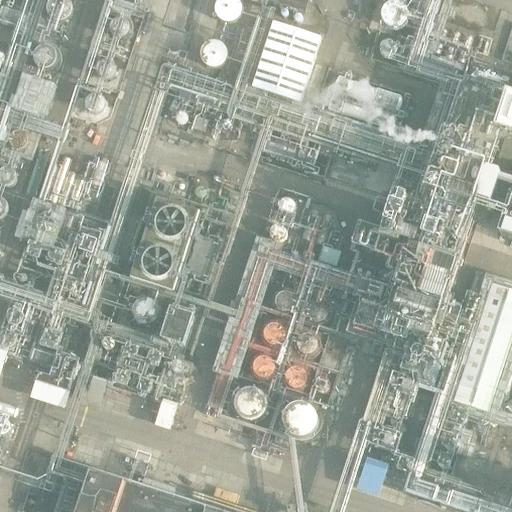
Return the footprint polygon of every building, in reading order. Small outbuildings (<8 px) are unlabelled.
[(310,0),(260,0),(305,15),(310,0)] [(246,18),(246,17),(245,12),(242,8),(238,5),(233,5),(229,5),(224,8),(221,13),(220,18),(221,22),(224,26),(228,29),(232,30),(237,30),(241,27),(245,23),(246,18)] [(273,25),(253,89),(301,105),(322,40),(273,25)] [(54,44),(53,40),(51,37),(48,35),(43,34),(40,35),(37,37),(35,41),(35,44),(36,48),(37,50),(40,52),(43,53),(47,53),(50,51),(53,47),(54,44)] [(232,61),(232,60),(231,55),(228,52),(224,49),(219,48),(214,49),(210,51),(207,55),(206,60),(207,65),(209,69),(213,72),(217,73),(222,73),(227,70),(230,66),(232,61)] [(392,326),(359,433),(374,437),(380,417),(403,424),(425,353),(404,346),(417,306),(450,316),(491,187),(499,136),(507,110),(511,111),(511,72),(477,62),(447,160),(420,152),(401,215),(372,206),(355,261),(330,253),(319,289),(339,296),(333,315),(366,325),(368,318),(392,326)] [(42,82),(42,81),(41,77),(39,75),(37,73),(33,72),(29,72),(26,74),(24,77),(23,81),(23,85),(25,88),(28,90),(31,91),(36,90),(38,88),(41,86),(42,82)] [(29,124),(30,123),(29,120),(27,117),(24,114),(21,114),(16,114),(13,117),(11,119),(11,123),(12,127),(13,129),(16,131),(19,132),(23,132),(27,130),(29,127),(29,124)] [(16,161),(16,160),(15,157),(13,154),(10,152),(7,151),(4,152),(0,154),(0,153),(0,167),(3,169),(6,170),(10,169),(13,167),(15,164),(16,161)] [(198,201),(168,190),(142,266),(179,278),(165,317),(192,327),(207,284),(174,273),(198,201)] [(511,200),(500,236),(511,240),(511,200)] [(221,246),(221,243),(219,239),(215,237),(212,236),(208,236),(205,238),(203,241),(201,245),(202,249),(204,252),(206,254),(210,256),(214,255),(217,254),(220,250),(221,246)] [(454,403),(490,414),(511,347),(511,292),(492,286),(454,403)] [(265,398),(264,393),(262,389),(257,385),(252,384),(246,384),(241,387),(237,392),(236,397),(237,403),(239,407),(245,411),(249,412),(255,412),(260,409),(263,404),(265,398)] [(311,407),(309,400),(306,395),(303,393),(300,391),(295,390),(288,391),(282,395),(279,400),(277,405),(278,411),(281,417),(284,420),(287,422),(293,423),(299,423),(303,421),(306,419),(309,413),(311,407)] [(380,497),(390,466),(370,459),(360,490),(380,497)] [(211,511),(92,475),(79,511),(211,511)]
